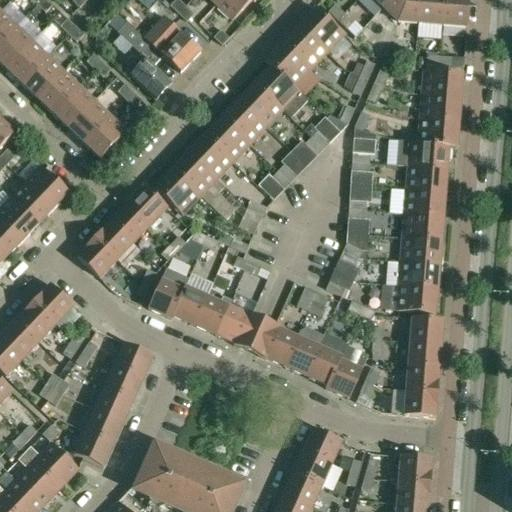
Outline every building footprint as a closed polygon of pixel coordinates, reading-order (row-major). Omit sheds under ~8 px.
[(45,14),(52,7),(45,0),(43,0),(37,7),(45,14)] [(79,10),(87,1),(86,0),(74,0),(72,3),(79,10)] [(135,0),(149,12),(159,0),(135,0)] [(170,8),(178,16),(185,8),(177,0),(170,8)] [(221,0),(215,7),(231,22),(253,0),(221,0)] [(390,0),(371,0),(381,9),(390,0)] [(390,0),(381,9),(396,23),(418,25),(420,0),(390,0)] [(420,0),(418,25),(442,27),(444,0),(420,0)] [(444,0),(442,27),(466,29),(468,0),(444,0)] [(328,14),(337,22),(343,15),(334,7),(328,14)] [(186,24),(186,23),(193,16),(185,8),(178,16),(186,24)] [(315,10),(298,27),(326,55),(344,37),(315,10)] [(0,14),(0,45),(17,28),(1,13),(0,14)] [(337,22),(346,31),(353,24),(343,15),(337,22)] [(180,75),(200,54),(181,36),(163,18),(143,39),(164,59),(180,75)] [(75,29),(67,21),(60,29),(68,37),(75,29)] [(154,102),(171,84),(155,69),(164,59),(143,39),(142,39),(126,24),(117,34),(140,57),(133,64),(139,70),(130,79),(154,102)] [(298,27),(281,44),(310,72),(326,55),(298,27)] [(0,45),(0,65),(6,71),(32,43),(17,28),(0,45)] [(83,37),(75,29),(68,37),(76,44),(83,37)] [(213,40),(209,45),(215,51),(220,46),(222,48),(229,40),(220,32),(213,40)] [(6,71),(21,86),(48,58),(32,43),(6,71)] [(264,63),(270,68),(293,90),(294,89),(310,72),(281,44),(264,63)] [(406,54),(405,71),(414,72),(415,55),(406,54)] [(101,64),(93,56),(86,64),(94,72),(101,64)] [(425,67),(438,68),(439,58),(426,57),(425,67)] [(21,86),(37,100),(63,73),(48,58),(21,86)] [(438,68),(451,69),(451,59),(439,58),(438,68)] [(367,82),(374,66),(366,63),(359,79),(367,82)] [(110,72),(101,64),(94,72),(102,80),(110,72)] [(270,68),(253,85),(282,113),(290,120),(307,102),(294,89),(293,90),(270,68)] [(380,69),(373,86),(381,89),(388,73),(380,69)] [(423,72),(420,97),(460,100),(462,76),(423,72)] [(37,100),(52,115),(79,88),(63,73),(37,100)] [(359,98),(367,82),(359,79),(351,94),(359,98)] [(253,85),(237,102),(266,130),(282,113),(253,85)] [(132,94),(124,86),(117,94),(125,102),(132,94)] [(373,86),(366,101),(374,105),(381,89),(373,86)] [(52,115),(68,130),(94,103),(79,88),(52,115)] [(141,102),(132,94),(125,102),(134,110),(141,102)] [(420,97),(419,121),(458,124),(460,100),(420,97)] [(237,102),(220,120),(249,147),(266,130),(237,102)] [(68,130),(84,145),(110,118),(94,103),(68,130)] [(339,123),(347,126),(354,111),(346,107),(339,123)] [(368,117),(360,114),(353,129),(361,133),(368,117)] [(126,133),(110,118),(84,145),(100,161),(126,133)] [(220,120),(204,137),(233,165),(249,147),(220,120)] [(419,121),(417,144),(416,146),(448,148),(456,149),(458,124),(419,121)] [(0,149),(13,135),(0,122),(0,149)] [(303,133),(310,140),(310,139),(316,133),(313,130),(314,129),(310,125),(309,126),(303,133)] [(375,136),(361,133),(353,129),(353,140),(375,142),(375,136)] [(322,151),(329,145),(316,133),(310,139),(322,151)] [(204,137),(187,154),(216,182),(233,165),(204,137)] [(316,158),(317,157),(322,151),(310,139),(310,140),(304,146),(316,158)] [(446,172),(448,148),(416,146),(417,144),(398,143),(396,167),(407,169),(446,172)] [(7,151),(0,158),(0,161),(6,167),(14,159),(7,151)] [(187,154),(171,171),(200,199),(207,206),(223,189),(216,182),(187,154)] [(352,156),(351,164),(368,165),(369,157),(352,156)] [(283,191),(290,185),(278,173),(265,161),(259,168),(283,191)] [(351,164),(350,173),(368,174),(368,165),(351,164)] [(290,185),(296,179),(283,167),(278,173),(290,185)] [(40,169),(25,185),(52,211),(67,195),(40,169)] [(407,169),(405,192),(444,196),(446,172),(407,169)] [(171,171),(154,189),(182,217),(200,199),(171,171)] [(360,176),(359,201),(376,201),(376,176),(360,176)] [(25,185),(10,201),(37,226),(52,211),(25,185)] [(144,188),(126,206),(149,228),(166,210),(144,188)] [(405,192),(403,216),(443,219),(444,196),(405,192)] [(10,201),(0,211),(0,220),(22,242),(37,226),(10,201)] [(250,203),(244,215),(260,222),(265,210),(250,203)] [(348,203),(348,211),(365,212),(366,204),(348,203)] [(126,206),(110,224),(133,245),(149,228),(126,206)] [(348,211),(347,220),(364,221),(365,212),(348,211)] [(242,219),(246,220),(242,228),(254,234),(260,222),(244,215),(242,219)] [(403,216),(401,240),(441,243),(443,219),(403,216)] [(0,220),(0,250),(7,258),(22,242),(0,220)] [(357,248),(373,249),(373,223),(357,223),(357,248)] [(110,224),(93,241),(116,263),(133,245),(110,224)] [(203,247),(207,239),(196,233),(192,242),(203,247)] [(178,238),(170,247),(176,254),(185,245),(178,238)] [(207,239),(203,247),(215,253),(219,244),(207,239)] [(401,240),(399,264),(439,267),(441,243),(401,240)] [(76,259),(99,281),(116,263),(93,241),(76,259)] [(245,256),(248,248),(232,241),(229,249),(245,256)] [(346,245),(342,253),(358,260),(361,252),(346,245)] [(170,247),(161,256),(167,263),(176,254),(170,247)] [(342,253),(338,261),(354,268),(358,260),(342,253)] [(233,267),(244,273),(248,264),(237,259),(233,267)] [(260,269),(248,264),(244,273),(256,278),(260,269)] [(399,264),(397,287),(437,291),(439,267),(399,264)] [(171,321),(172,318),(185,288),(189,280),(166,270),(147,311),(171,321)] [(146,271),(141,283),(150,287),(155,275),(146,271)] [(136,294),(145,298),(150,287),(141,283),(136,294)] [(344,290),(329,283),(325,291),(341,298),(344,290)] [(49,287),(32,305),(55,327),(72,309),(49,287)] [(395,312),(435,316),(437,291),(397,287),(395,312)] [(172,318),(193,327),(207,298),(185,288),(172,318)] [(305,289),(303,293),(296,308),(307,313),(316,294),(305,289)] [(327,299),(316,294),(307,313),(319,318),(327,299)] [(193,327),(215,337),(228,308),(231,302),(223,298),(220,304),(207,298),(193,327)] [(358,317),(362,308),(352,303),(348,312),(358,317)] [(32,305),(16,322),(39,344),(55,327),(32,305)] [(232,346),(258,358),(265,361),(266,360),(283,368),(296,338),(279,330),(279,329),(253,318),(247,315),(246,316),(228,308),(215,337),(233,345),(232,346)] [(362,308),(358,317),(370,322),(374,313),(362,308)] [(410,320),(408,345),(441,347),(443,322),(410,320)] [(16,322),(0,338),(0,339),(22,361),(39,344),(16,322)] [(283,368),(305,377),(318,348),(323,337),(306,329),(300,333),(296,338),(283,368)] [(373,329),(372,342),(381,342),(382,330),(373,329)] [(84,340),(76,335),(70,346),(78,351),(84,340)] [(0,374),(5,379),(22,361),(0,339),(0,374)] [(381,355),(381,342),(372,342),(371,355),(381,355)] [(90,343),(83,354),(91,359),(98,348),(90,343)] [(123,345),(113,368),(142,381),(152,358),(123,345)] [(439,371),(441,347),(408,345),(407,368),(439,371)] [(71,362),(78,351),(70,346),(63,357),(71,362)] [(305,377),(326,387),(327,387),(340,358),(318,348),(305,377)] [(83,354),(77,365),(85,370),(91,359),(83,354)] [(341,358),(340,358),(327,387),(326,387),(325,390),(348,401),(361,371),(339,362),(341,358)] [(113,368),(103,390),(132,403),(142,381),(113,368)] [(437,395),(439,371),(407,368),(405,392),(437,395)] [(369,371),(364,383),(373,387),(378,375),(369,371)] [(52,376),(45,386),(54,392),(61,381),(52,376)] [(69,386),(61,381),(54,392),(62,397),(69,386)] [(0,382),(0,406),(12,394),(0,382)] [(364,383),(359,394),(368,398),(373,387),(364,383)] [(45,386),(38,397),(47,402),(54,392),(45,386)] [(123,425),(132,403),(103,390),(93,412),(123,425)] [(55,408),(62,397),(54,392),(47,402),(55,408)] [(403,417),(435,420),(437,395),(405,392),(403,417)] [(113,446),(123,425),(93,412),(84,433),(113,446)] [(20,436),(27,443),(37,433),(29,427),(20,436)] [(51,427),(42,437),(49,443),(58,433),(51,427)] [(312,430),(301,453),(331,466),(341,443),(312,430)] [(84,433),(70,464),(78,471),(82,460),(103,469),(113,446),(84,433)] [(27,443),(20,436),(12,445),(19,452),(27,443)] [(12,445),(4,454),(11,460),(19,452),(12,445)] [(78,471),(70,464),(50,445),(38,457),(30,449),(23,455),(60,490),(78,471)] [(231,511),(238,497),(243,486),(231,481),(231,480),(207,470),(189,462),(166,451),(166,452),(154,446),(149,457),(148,457),(138,481),(133,492),(128,498),(126,496),(118,504),(119,504),(118,505),(118,504),(117,505),(125,511),(231,511)] [(301,453),(292,475),(321,488),(331,466),(301,453)] [(26,470),(15,482),(42,508),(60,490),(23,455),(17,462),(26,470)] [(399,458),(397,483),(429,486),(431,461),(399,458)] [(361,464),(352,461),(349,473),(358,476),(361,464)] [(367,466),(363,478),(373,481),(376,469),(367,466)] [(354,488),(358,476),(349,473),(345,485),(354,488)] [(292,475),(282,497),(311,510),(321,488),(292,475)] [(363,478),(360,491),(369,493),(373,481),(363,478)] [(0,490),(0,502),(10,511),(39,511),(42,508),(15,482),(3,494),(0,490)] [(397,483),(395,507),(427,509),(429,486),(397,483)] [(282,497),(274,511),(309,511),(311,510),(282,497)] [(0,511),(10,511),(0,502),(0,511)]
